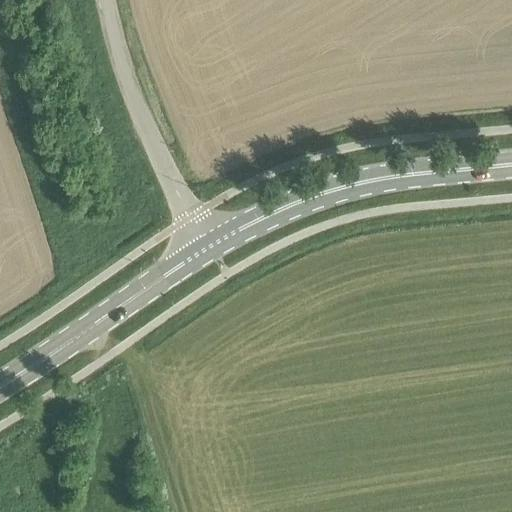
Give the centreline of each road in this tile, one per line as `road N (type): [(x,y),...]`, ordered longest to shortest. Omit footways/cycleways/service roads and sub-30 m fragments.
road 1 (primary): [(207,248),(354,184),(511,165)]
road 2 (unclassified): [(109,0),(115,41),(159,162),(207,248)]
road 3 (primary): [(0,388),(207,248)]
